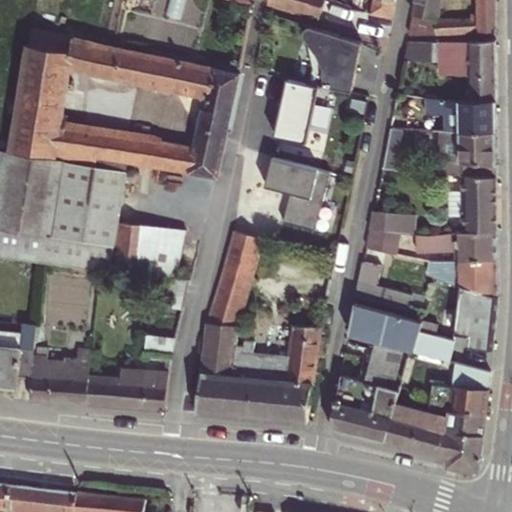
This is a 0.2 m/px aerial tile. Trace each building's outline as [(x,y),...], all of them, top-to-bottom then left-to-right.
[(277,0),(335,18),(338,6),(318,0),(277,0)] [(377,11),(394,13),(395,0),(361,0),(360,6),(377,11)] [(417,0),(412,32),(499,28),(498,10),(479,11),(479,3),(471,4),(471,10),(438,11),(439,0),(417,0)] [(479,11),(498,10),(498,0),(478,0),(479,3),(479,11)] [(20,94),(63,102),(71,56),(76,27),(76,24),(33,15),(20,94)] [(364,39),(313,21),(311,22),(309,22),(308,23),(305,25),(304,27),(303,28),(303,29),(302,32),(302,34),(303,36),(304,38),(305,39),(320,65),(317,80),(326,82),(359,89),(364,39)] [(71,56),(90,61),(95,32),(76,27),(71,56)] [(202,125),(229,131),(241,68),(114,36),(95,32),(90,61),(203,90),(200,106),(206,108),(202,125)] [(469,65),(469,96),(499,96),(498,38),(455,39),(443,39),(443,55),(444,66),(469,65)] [(443,39),(434,40),(434,55),(443,55),(443,39)] [(412,41),(408,56),(434,55),(434,40),(412,41)] [(317,80),(293,75),(281,133),(314,140),(326,82),(317,80)] [(20,94),(17,112),(60,120),(63,102),(20,94)] [(434,125),(442,125),(499,126),(499,96),(469,96),(428,95),(429,109),(434,110),(434,125)] [(215,169),(222,170),(226,149),(198,144),(60,120),(17,112),(11,145),(53,152),(98,160),(100,150),(133,155),(215,169)] [(394,124),(389,152),(400,154),(406,124),(394,124)] [(198,144),(226,149),(229,131),(202,125),(198,144)] [(500,173),(499,160),(499,126),(442,125),(442,170),(463,171),(500,173)] [(103,265),(120,267),(126,218),(93,192),(98,160),(53,152),(11,145),(9,145),(0,199),(0,253),(35,258),(48,259),(103,265)] [(100,150),(98,160),(93,192),(126,218),(133,155),(100,150)] [(389,152),(386,167),(397,167),(400,154),(389,152)] [(340,169),(279,153),(271,182),(298,189),(290,218),(325,227),(340,169)] [(463,171),(464,198),(500,198),(500,173),(463,171)] [(464,198),(465,226),(500,225),(500,198),(464,198)] [(406,226),(417,227),(419,208),(378,203),(375,222),(406,226)] [(165,272),(180,274),(187,224),(126,218),(120,267),(165,272)] [(375,222),(373,242),(403,246),(406,226),(375,222)] [(202,409),(313,419),(318,380),(289,377),(292,353),(260,350),(261,337),(251,336),(250,342),(243,341),(244,320),(266,232),(236,224),(213,315),(202,409)] [(437,243),(437,252),(501,251),(500,225),(465,226),(432,227),(432,243),(437,243)] [(443,269),(501,290),(501,251),(437,252),(432,252),(432,266),(443,269)] [(359,292),(379,296),(388,259),(368,254),(359,292)] [(161,301),(189,304),(195,275),(180,274),(165,272),(161,301)] [(472,350),(494,357),(501,290),(473,288),(442,274),(437,290),(461,303),(458,327),(474,331),(472,350)] [(377,335),(418,346),(424,327),(428,316),(359,296),(355,318),(379,324),(377,335)] [(289,377),(318,380),(326,322),(303,321),(296,321),(292,353),(289,377)] [(4,341),(25,343),(26,330),(0,326),(0,333),(4,335),(4,341)] [(23,374),(38,375),(38,368),(39,358),(41,332),(26,330),(25,343),(4,341),(4,335),(0,333),(0,379),(22,383),(23,374)] [(152,344),(179,347),(182,333),(154,330),(152,344)] [(369,372),(373,373),(372,376),(406,385),(413,360),(416,361),(418,346),(377,335),(369,372)] [(36,398),(92,402),(94,374),(96,354),(97,345),(82,344),(80,361),(70,360),(70,364),(53,362),(53,359),(39,358),(38,368),(38,375),(36,398)] [(105,346),(97,345),(96,354),(105,354),(105,346)] [(92,402),(171,407),(174,369),(133,365),(131,377),(94,374),(92,402)] [(336,422),(391,437),(402,399),(406,385),(372,376),(373,373),(369,372),(346,367),(336,422)] [(454,462),(483,467),(491,392),(458,384),(454,405),(451,424),(460,426),(455,454),(454,462)] [(391,437),(455,454),(460,426),(451,424),(454,405),(435,400),(433,408),(402,399),(391,437)] [(0,487),(0,509),(9,510),(8,511),(84,511),(85,497),(17,490),(0,487)] [(151,511),(153,504),(85,497),(84,511),(151,511)]
